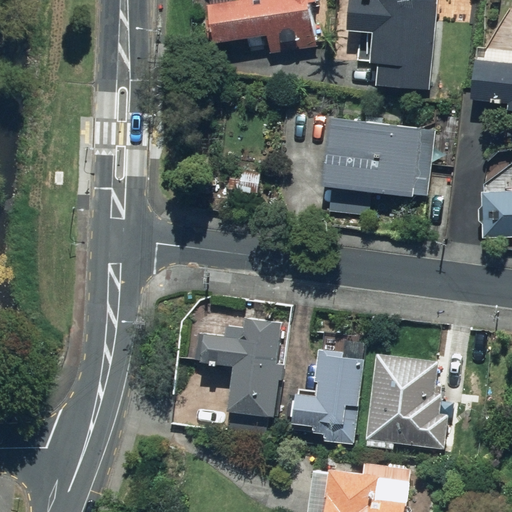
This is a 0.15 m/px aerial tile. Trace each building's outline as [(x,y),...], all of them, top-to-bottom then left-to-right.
[(233,0),(217,2),(222,41),(248,38),(250,56),(328,46),(322,0),(233,0)] [(355,0),(354,27),(381,28),(379,62),(388,62),(387,85),(435,88),(440,0),(355,0)] [(511,59),(479,58),(477,97),(511,98),(511,59)] [(340,113),(332,185),(433,196),(440,124),(340,113)] [(511,235),(511,177),(491,178),(491,236),(511,235)] [(255,331),(213,329),(210,359),(241,361),(238,408),(282,411),(288,321),(255,319),(255,331)] [(300,386),(298,416),(330,419),(328,436),(362,439),(370,349),(328,345),(324,388),(300,386)] [(440,389),(443,351),(378,345),(369,438),(455,446),(459,409),(447,408),(448,389),(440,389)] [(369,469),(317,466),(314,511),(412,511),(415,462),(369,460),(369,469)]
